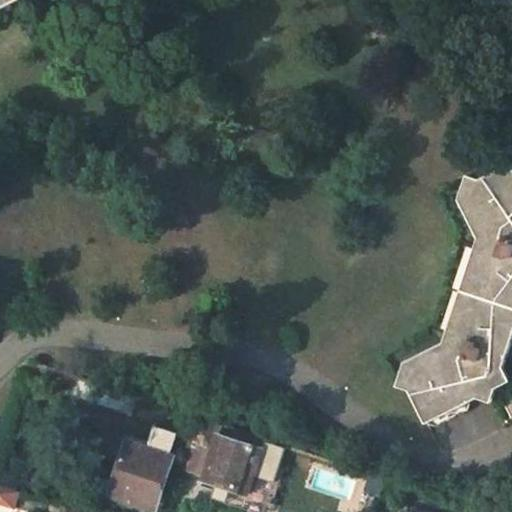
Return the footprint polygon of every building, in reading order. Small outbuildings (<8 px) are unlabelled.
[(0,0),(0,12),(0,13),(26,3),(25,0),(0,0)] [(411,392),(428,425),(511,380),(511,379),(505,366),(511,345),(511,166),(482,180),(468,176),(461,199),(480,238),(446,340),(407,361),(398,387),(411,392)] [(245,493),(259,449),(215,435),(219,425),(195,417),(179,466),(203,473),(201,479),(245,493)] [(157,499),(171,457),(125,442),(107,494),(130,501),(133,491),(157,499)] [(0,503),(12,507),(18,491),(0,485),(0,503)] [(133,491),(130,501),(154,509),(157,499),(133,491)]
